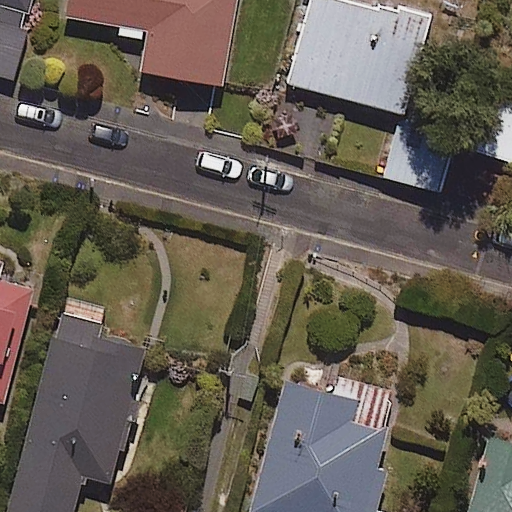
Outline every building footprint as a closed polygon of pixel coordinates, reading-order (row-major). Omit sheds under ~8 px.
[(0,0),(0,76),(17,81),(31,28),(23,26),(29,0),(0,0)] [(66,0),(64,16),(148,31),(141,72),(221,86),(235,0),(66,0)] [(429,17),(360,0),(309,0),(289,84),(405,113),(429,17)] [(456,135),(398,119),(382,176),(440,192),(456,135)] [(0,264),(0,263),(0,262),(0,403),(5,405),(34,289),(0,280),(0,264)] [(98,324),(59,314),(6,511),(72,511),(82,475),(114,483),(139,389),(150,392),(160,355),(95,337),(98,324)] [(334,376),(330,392),(284,380),(248,511),(378,511),(375,511),(386,471),(374,467),(394,392),(334,376)] [(511,511),(511,442),(487,436),(467,511),(511,511)]
